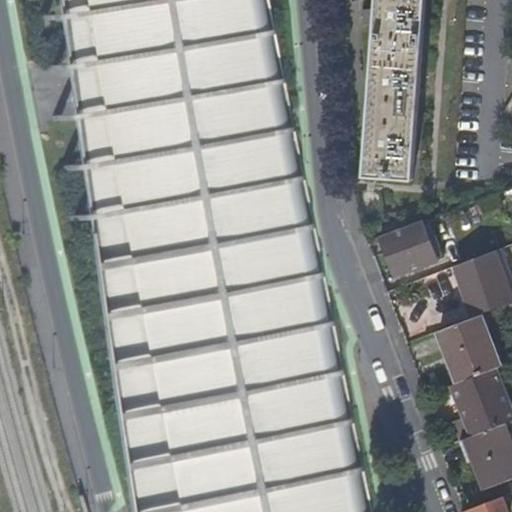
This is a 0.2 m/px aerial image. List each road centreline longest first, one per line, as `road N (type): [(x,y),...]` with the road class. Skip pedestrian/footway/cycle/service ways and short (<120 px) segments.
road 1 (tertiary): [(435,511),(324,203),(302,0)]
road 2 (motorway): [(317,511),(218,0)]
road 3 (motorway): [(134,0),(229,511)]
road 4 (motorway): [(122,0),(139,254),(171,511)]
road 5 (tertiary): [(0,15),(66,321),(118,511)]
